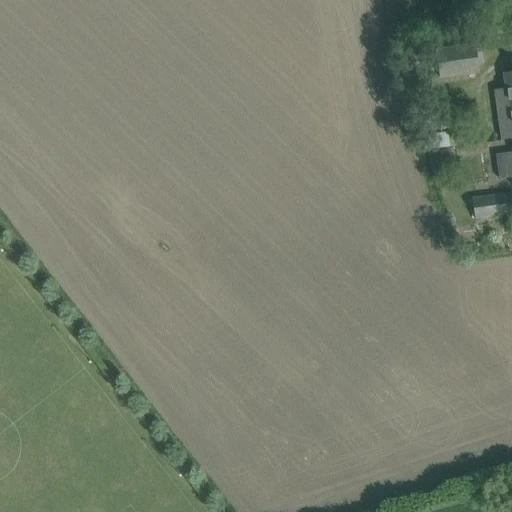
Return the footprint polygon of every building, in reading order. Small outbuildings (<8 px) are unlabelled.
[(479,72),(475,45),(436,50),(439,78),(479,72)] [(511,71),(503,73),(508,107),(498,108),(502,140),(511,138),(511,71)] [(450,150),(429,152),(431,172),(452,170),(450,150)] [(499,179),(511,177),(511,152),(496,154),(499,179)] [(475,219),(511,213),(511,193),(472,199),(475,219)]
